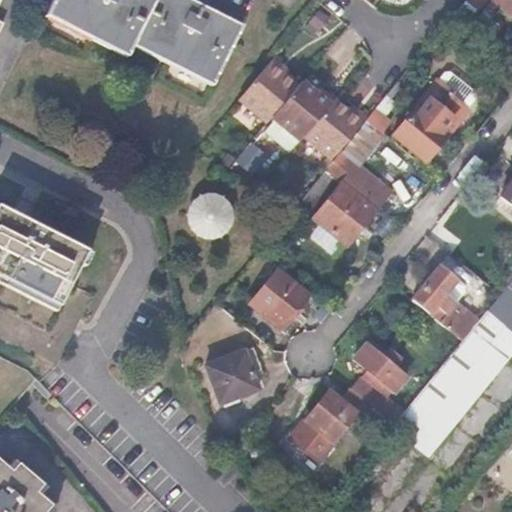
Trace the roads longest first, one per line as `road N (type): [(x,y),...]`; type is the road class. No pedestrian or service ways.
road 1 (residential): [(511,111),(312,355)]
road 2 (residential): [(446,0),(401,55),(341,7)]
